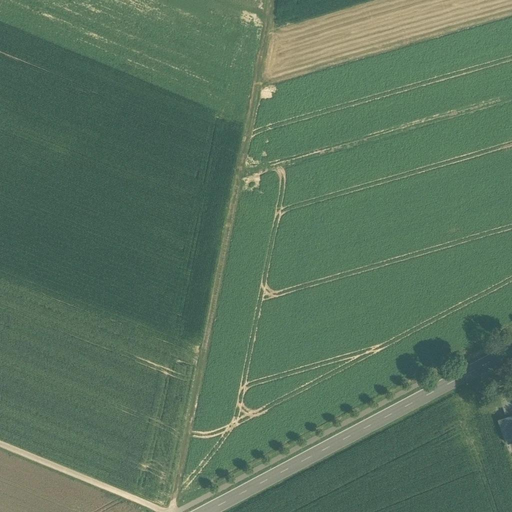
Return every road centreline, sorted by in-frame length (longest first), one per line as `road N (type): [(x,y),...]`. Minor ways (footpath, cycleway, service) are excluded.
road 1 (track): [(274,0),(172,511)]
road 2 (tertiary): [(511,349),(208,511)]
road 3 (track): [(237,177),(511,100)]
road 4 (track): [(0,445),(164,511)]
